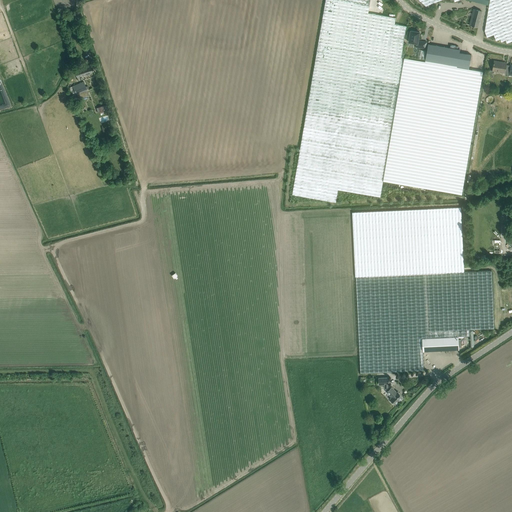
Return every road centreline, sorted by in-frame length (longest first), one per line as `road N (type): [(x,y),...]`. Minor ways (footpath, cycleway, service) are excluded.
road 1 (unclassified): [(326,511),(430,392),(511,334)]
road 2 (unclassified): [(399,0),(429,21),(511,52)]
